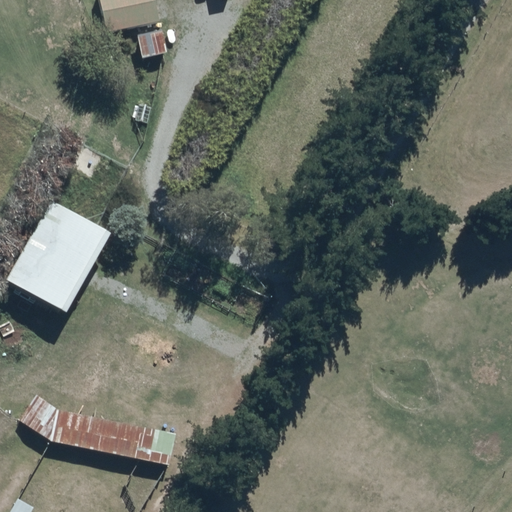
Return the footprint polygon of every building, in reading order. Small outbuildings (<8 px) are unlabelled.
[(153,0),(95,0),(102,33),(157,22),(153,0)] [(101,235),(43,202),(0,278),(0,282),(56,314),(101,235)] [(232,298),(242,277),(224,268),(214,289),(232,298)] [(53,410),(34,397),(16,421),(49,444),(137,462),(166,468),(173,435),(53,410)] [(30,511),(32,509),(16,500),(9,511),(30,511)]
